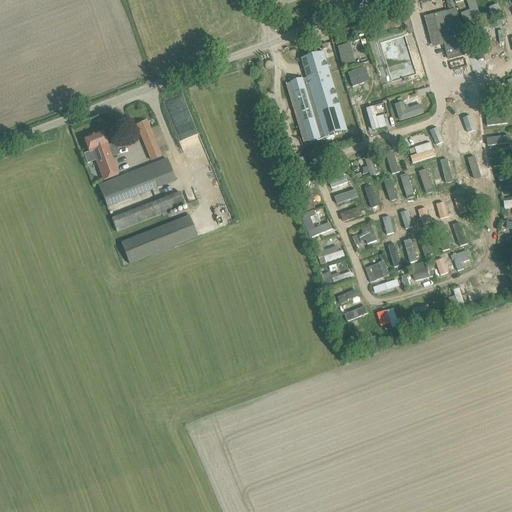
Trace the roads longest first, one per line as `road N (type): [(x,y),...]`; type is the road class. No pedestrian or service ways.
road 1 (unclassified): [(0,144),(272,41)]
road 2 (unclassified): [(272,41),(388,0)]
